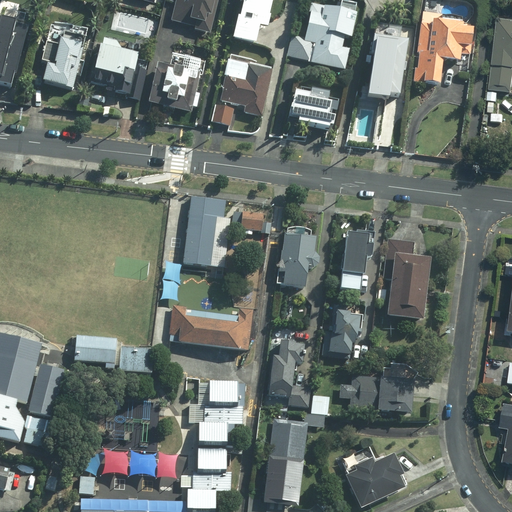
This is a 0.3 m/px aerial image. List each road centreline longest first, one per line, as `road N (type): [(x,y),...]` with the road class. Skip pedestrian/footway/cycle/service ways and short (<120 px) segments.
road 1 (residential): [(0,137),(481,197)]
road 2 (residential): [(481,197),(454,430),(467,475),(492,511)]
road 3 (unknown): [(274,172),(253,353),(242,377)]
